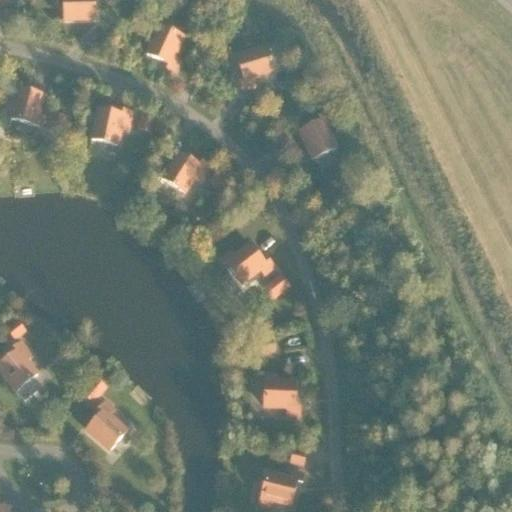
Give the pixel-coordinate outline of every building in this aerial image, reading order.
[(94,0),(63,0),(64,22),(95,21),(94,0)] [(167,71),(174,74),(179,63),(173,60),(183,39),(159,28),(146,56),(169,67),(167,71)] [(252,81),(274,74),(266,50),(237,59),(244,83),(240,84),(242,91),(254,88),(252,81)] [(42,129),(45,118),(38,116),(43,97),(19,91),(20,86),(13,84),(10,96),(16,98),(10,121),(42,129)] [(127,132),(131,113),(124,112),(122,117),(98,111),(91,141),(117,147),(120,130),(127,132)] [(67,118),(52,115),(49,129),(64,132),(67,118)] [(321,122),(299,133),(313,161),(336,150),(326,129),(332,126),(326,115),(319,118),(321,122)] [(154,120),(139,117),(136,131),(151,134),(154,120)] [(199,183),(208,168),(202,164),(200,168),(178,154),(168,171),(162,168),(156,177),(184,195),(193,180),(199,183)] [(228,179),(215,171),(208,183),(221,191),(228,179)] [(260,271),(264,277),(274,269),(269,263),(265,266),(250,246),(234,259),(230,253),(221,260),(241,286),(260,271)] [(276,298),(289,288),(280,276),(263,289),(272,301),(276,298)] [(14,342),(25,334),(16,321),(5,329),(14,342)] [(275,354),(272,340),(258,342),(261,357),(275,354)] [(17,353),(0,365),(0,371),(16,393),(37,376),(26,363),(31,359),(20,344),(14,349),(17,353)] [(299,417),(300,409),(295,409),(296,384),(276,383),(276,376),(265,376),(264,409),(287,410),(287,416),(299,417)] [(94,403),(105,390),(93,379),(82,392),(94,403)] [(109,452),(127,433),(109,417),(113,412),(104,404),(99,410),(102,413),(86,432),(109,452)] [(306,454),(292,450),(289,465),(303,468),(306,454)] [(267,475),(259,507),(270,509),(271,503),(291,507),(297,483),(301,484),(303,477),(291,474),(289,480),(267,475)]
